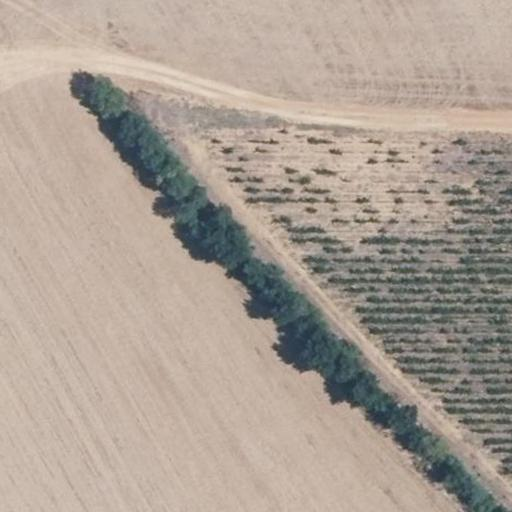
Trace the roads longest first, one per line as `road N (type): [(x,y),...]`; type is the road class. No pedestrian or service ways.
road 1 (track): [(511,501),(157,106)]
road 2 (track): [(511,123),(157,106)]
road 3 (track): [(157,106),(50,58),(0,50)]
